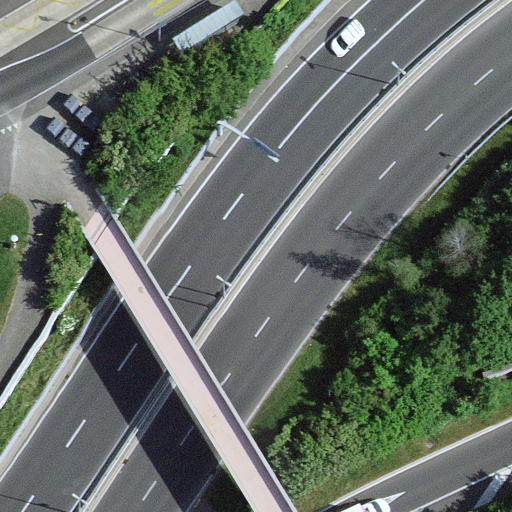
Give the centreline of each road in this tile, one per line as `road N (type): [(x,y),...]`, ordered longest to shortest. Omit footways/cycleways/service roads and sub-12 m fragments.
road 1 (primary): [(423,0),(315,104),(233,205),(22,511)]
road 2 (primary): [(135,511),(335,229),(428,127),(511,54)]
road 3 (motorway): [(366,511),(511,441)]
road 4 (tertiary): [(0,68),(114,0)]
